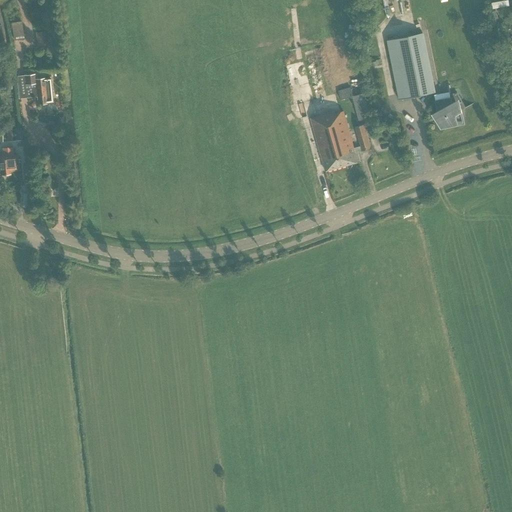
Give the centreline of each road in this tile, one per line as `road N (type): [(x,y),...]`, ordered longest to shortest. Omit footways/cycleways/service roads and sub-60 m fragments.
road 1 (tertiary): [(323,220),(178,257),(79,245),(0,219)]
road 2 (tertiary): [(323,220),(511,151)]
